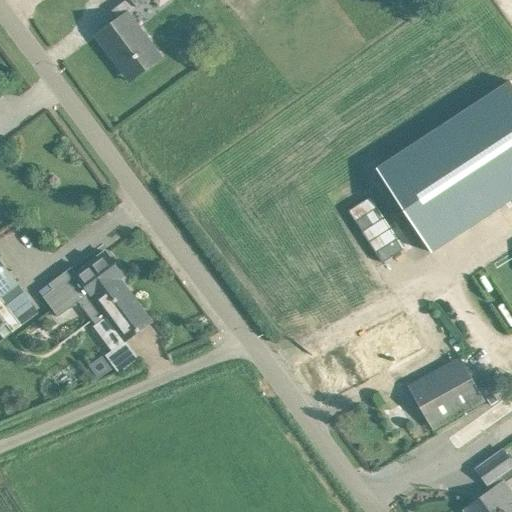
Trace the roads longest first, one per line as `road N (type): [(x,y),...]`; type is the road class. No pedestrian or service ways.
road 1 (unclassified): [(245,342),(0,17)]
road 2 (unclassified): [(0,449),(245,342)]
road 3 (unclassified): [(374,511),(245,342)]
